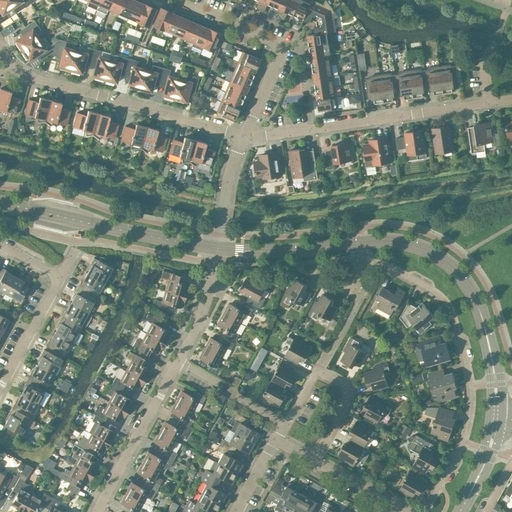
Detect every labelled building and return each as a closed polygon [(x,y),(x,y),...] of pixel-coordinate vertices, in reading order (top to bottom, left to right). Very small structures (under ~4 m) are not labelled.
[(0,0),(0,23),(16,13),(12,8),(6,0),(0,0)] [(6,0),(12,8),(16,13),(31,3),(28,0),(6,0)] [(86,5),(96,9),(100,0),(88,0),(86,5)] [(106,14),(108,9),(112,0),(100,0),(96,9),(106,14)] [(112,0),(108,9),(118,13),(123,0),(112,0)] [(123,0),(118,13),(128,18),(135,1),(131,0),(123,0)] [(273,7),(276,0),(264,0),(260,10),(265,11),(267,6),(269,5),(273,7)] [(280,18),(288,0),(276,0),(273,7),(278,9),(279,11),(276,16),(280,18)] [(293,15),(299,0),(288,0),(280,18),(284,20),(287,14),(289,13),(293,15)] [(311,0),(299,0),(293,15),(298,17),(298,19),(296,25),(300,27),(303,20),(311,2),(311,0)] [(318,20),(333,9),(326,0),(324,5),(311,0),(311,2),(303,20),(310,22),(310,21),(312,23),(314,19),(318,20)] [(128,18),(138,22),(145,6),(135,1),(128,18)] [(137,23),(148,27),(156,9),(149,6),(149,7),(145,6),(138,22),(137,23)] [(163,31),(164,30),(163,29),(170,13),(166,12),(167,11),(160,8),(153,26),(163,31)] [(327,33),(331,33),(336,32),(334,18),(339,18),(333,9),(318,20),(318,24),(314,25),(315,28),(314,28),(315,34),(315,35),(327,33)] [(163,29),(164,30),(173,34),(180,18),(170,13),(163,29)] [(173,34),(183,38),(190,22),(180,18),(173,34)] [(20,52),(39,39),(35,34),(41,31),(34,21),(20,30),(24,35),(16,41),(17,42),(15,43),(20,52)] [(183,38),(193,42),(200,26),(190,22),(183,38)] [(201,50),(202,48),(203,47),(210,30),(200,26),(193,42),(191,46),(201,50)] [(202,48),(213,52),(221,34),(214,31),(214,32),(210,30),(203,47),(202,48)] [(309,46),(328,44),(332,43),(331,33),(327,33),(315,35),(315,34),(307,35),(308,38),(306,40),(308,42),(309,46)] [(56,44),(55,42),(45,49),(39,39),(20,52),(26,60),(28,59),(29,60),(37,55),(40,60),(49,54),(53,55),(56,44)] [(69,72),(75,51),(64,48),(66,41),(59,40),(55,42),(56,44),(53,55),(61,57),(58,67),(60,67),(59,70),(69,72)] [(310,57),(330,54),(328,44),(309,46),(310,51),(308,53),(310,55),(310,57)] [(90,65),(94,49),(88,47),(87,51),(83,50),(82,53),(75,51),(69,72),(79,75),(80,73),(81,73),(84,64),(90,65)] [(104,82),(110,60),(99,57),(101,51),(94,49),(90,65),(96,67),(93,76),(95,77),(94,79),(104,82)] [(242,52),(238,62),(256,70),(256,68),(259,67),(258,64),(260,59),(242,52)] [(312,68),(331,65),(330,54),(310,57),(311,59),(309,61),(311,63),(312,68)] [(125,75),(129,59),(118,56),(116,62),(110,60),(104,82),(114,85),(114,82),(116,83),(119,73),(125,75)] [(139,91),(145,70),(138,68),(139,63),(138,61),(129,59),(125,75),(130,76),(128,86),(129,86),(129,89),(139,91)] [(238,62),(233,72),(251,80),(253,75),(256,74),(255,72),(256,70),(238,62)] [(159,84),(164,68),(152,65),(151,71),(145,70),(139,91),(149,94),(149,92),(151,92),(153,83),(159,84)] [(314,78),(333,76),(331,65),(312,68),(313,73),(311,75),(313,76),(314,78)] [(441,66),(439,66),(443,95),(449,94),(449,93),(453,92),(452,87),(458,86),(455,66),(451,66),(450,65),(441,66)] [(428,70),(425,70),(428,91),(433,90),(434,95),(438,94),(438,96),(443,95),(439,66),(438,66),(428,68),(428,70)] [(164,98),(173,101),(179,79),(168,76),(170,70),(164,68),(159,84),(165,86),(163,95),(164,96),(164,98)] [(224,80),(229,82),(247,90),(248,88),(250,87),(249,84),(251,80),(233,72),(228,70),(224,80)] [(399,74),(395,75),(398,95),(404,94),(404,99),(408,99),(408,100),(414,99),(409,70),(408,71),(398,73),(399,74)] [(411,70),(409,70),(414,99),(419,98),(419,97),(423,96),(422,92),(428,91),(425,70),(421,71),(421,70),(411,70)] [(380,75),(384,104),(389,103),(389,101),(393,101),(392,96),(398,95),(395,75),(391,75),(391,74),(381,75),(380,75)] [(379,103),(379,104),(384,104),(380,75),(378,75),(369,77),(369,78),(365,79),(368,100),(374,99),(375,104),(379,103)] [(173,101),(183,104),(184,101),(186,102),(188,92),(194,94),(199,78),(192,76),(190,82),(179,79),(173,101)] [(315,89),(335,86),(333,76),(314,78),(314,81),(312,83),(315,84),(315,89)] [(229,82),(225,92),(243,99),(245,95),(247,94),(246,92),(247,90),(229,82)] [(317,100),(336,97),(335,86),(315,89),(316,94),(314,96),(317,98),(317,100)] [(0,114),(0,115),(3,110),(16,114),(20,99),(10,96),(11,92),(0,88),(0,114)] [(225,92),(221,102),(239,109),(239,107),(242,106),(241,104),(243,99),(225,92)] [(37,123),(44,122),(50,100),(39,97),(38,102),(28,99),(24,114),(37,117),(37,123)] [(318,106),(319,111),(338,108),(336,97),(317,100),(317,102),(316,104),(318,106)] [(44,122),(50,126),(53,122),(66,126),(70,111),(60,108),(61,103),(50,100),(44,122)] [(216,112),(234,120),(236,115),(239,114),(238,111),(239,109),(221,102),(216,112)] [(85,136),(93,136),(99,114),(88,111),(86,115),(76,113),(72,127),(85,131),(85,136)] [(93,136),(98,140),(102,135),(114,139),(118,124),(108,121),(110,117),(99,114),(93,136)] [(468,128),(471,153),(485,151),(484,143),(491,142),(492,147),(500,146),(497,128),(491,129),(490,122),(480,124),(480,126),(468,128)] [(133,149),(141,149),(147,127),(136,124),(134,129),(125,126),(121,141),(133,144),(133,149)] [(432,129),(436,153),(453,151),(449,126),(432,129)] [(141,149),(147,153),(150,149),(162,152),(166,138),(156,135),(158,130),(147,127),(141,149)] [(417,154),(417,159),(427,158),(423,130),(404,133),(405,137),(396,138),(397,150),(406,148),(407,155),(417,154)] [(182,163),(189,162),(195,140),(184,137),(183,142),(173,139),(169,154),(181,157),(182,163)] [(189,162),(195,166),(198,162),(210,166),(214,151),(205,148),(206,143),(195,140),(189,162)] [(372,160),(373,165),(390,163),(387,140),(369,142),(370,144),(363,145),(366,161),(372,160)] [(326,153),(328,169),(335,168),(334,163),(343,162),(345,163),(349,162),(350,161),(352,160),(350,143),(332,146),(332,152),(326,153)] [(303,177),(304,181),(318,179),(313,151),(305,152),(305,149),(300,150),(299,149),(289,151),(293,178),(303,177)] [(268,179),(271,182),(274,181),(276,178),(276,177),(280,176),(277,156),(266,158),(266,155),(260,156),(260,161),(254,162),(256,171),(254,172),(255,174),(256,174),(256,178),(267,176),(268,179)] [(92,265),(87,274),(104,283),(112,268),(94,258),(90,265),(92,265)] [(0,290),(5,293),(14,276),(6,272),(6,270),(0,267),(0,290)] [(168,280),(165,291),(185,296),(187,290),(186,290),(187,285),(180,282),(181,277),(163,271),(161,278),(168,280)] [(81,281),(77,287),(89,294),(90,292),(97,296),(104,283),(87,274),(82,282),(81,281)] [(5,293),(20,302),(30,283),(23,280),(22,281),(14,276),(5,293)] [(248,302),(260,309),(266,299),(261,296),(265,289),(246,279),(242,286),(241,286),(240,288),(241,288),(239,291),(251,297),(248,302)] [(279,304),(287,308),(292,299),(303,305),(310,292),(305,289),(307,286),(295,279),(291,288),(288,287),(279,304)] [(76,294),(71,303),(88,312),(95,299),(88,296),(89,294),(77,287),(74,294),(76,294)] [(377,308),(391,315),(394,309),(396,310),(405,292),(398,288),(395,294),(382,287),(376,299),(380,301),(377,308)] [(152,306),(166,310),(168,304),(181,308),(182,302),(183,303),(185,296),(165,291),(162,302),(154,299),(152,306)] [(319,314),(331,320),(338,307),(332,304),(334,300),(322,294),(318,303),(316,301),(308,315),(316,320),(319,314)] [(62,317),(73,323),(74,321),(85,327),(91,316),(87,314),(88,312),(71,303),(66,311),(65,311),(62,317)] [(224,314),(241,323),(246,314),(250,315),(253,310),(242,304),(239,309),(229,303),(224,314)] [(412,323),(420,333),(436,320),(422,303),(416,308),(408,303),(400,318),(407,327),(412,323)] [(0,328),(3,330),(9,320),(0,314),(0,328)] [(146,333),(164,343),(167,338),(166,337),(169,332),(157,326),(160,320),(148,314),(145,320),(151,323),(146,333)] [(226,334),(236,340),(239,334),(236,332),(241,323),(224,314),(218,324),(229,329),(226,334)] [(55,332),(72,341),(79,329),(72,325),(73,323),(62,317),(58,323),(60,324),(55,332)] [(45,346),(64,356),(72,341),(55,332),(51,340),(49,340),(45,346)] [(132,346),(143,352),(146,347),(152,350),(158,353),(160,348),(161,349),(164,343),(146,333),(142,340),(139,338),(136,340),(132,346)] [(285,356),(298,364),(301,358),(304,360),(311,348),(302,344),(303,341),(290,334),(285,342),(291,345),(285,356)] [(205,348),(222,357),(227,348),(231,350),(234,344),(224,338),(221,343),(211,338),(205,348)] [(341,361),(352,367),(354,363),(360,366),(367,354),(356,347),(359,342),(351,338),(343,351),(345,352),(341,361)] [(428,358),(430,365),(450,359),(445,343),(441,344),(439,338),(415,345),(417,352),(418,352),(421,360),(428,358)] [(143,352),(149,355),(152,350),(146,347),(143,352)] [(207,369),(219,375),(222,370),(217,367),(222,357),(205,348),(200,358),(210,363),(207,369)] [(37,365),(54,375),(62,360),(44,350),(40,356),(42,357),(37,365)] [(131,360),(126,370),(144,380),(147,375),(146,374),(149,369),(143,366),(146,361),(129,352),(126,357),(131,360)] [(271,381),(284,388),(287,383),(291,385),(297,373),(289,369),(290,367),(282,362),(271,381)] [(372,384),(374,391),(388,387),(384,374),(390,373),(387,364),(373,368),(373,370),(364,373),(368,386),(372,384)] [(27,379),(39,385),(40,384),(47,387),(54,375),(37,365),(32,374),(31,373),(27,379)] [(436,393),(439,402),(456,397),(452,384),(455,383),(452,373),(445,375),(443,369),(428,374),(430,379),(429,380),(433,394),(436,393)] [(115,377),(112,383),(123,389),(125,384),(137,390),(140,385),(141,386),(144,380),(126,370),(120,380),(115,377)] [(21,395),(38,404),(45,391),(38,387),(39,385),(27,379),(24,385),(26,386),(21,395)] [(270,403),(279,407),(285,396),(281,394),(284,388),(271,381),(261,400),(269,405),(270,403)] [(112,395),(108,402),(127,412),(130,406),(129,406),(132,401),(120,394),(123,389),(112,383),(107,393),(112,395)] [(181,391),(176,401),(195,412),(200,402),(202,403),(205,397),(195,392),(192,397),(181,391)] [(213,397),(222,402),(225,397),(216,392),(213,397)] [(15,402),(12,408),(30,419),(38,404),(21,395),(16,403),(15,402)] [(364,416),(377,423),(383,412),(388,415),(393,406),(379,399),(378,401),(370,397),(363,408),(367,410),(364,416)] [(181,417),(178,422),(188,428),(192,422),(190,421),(195,412),(176,401),(170,411),(181,417)] [(93,414),(95,415),(105,421),(108,415),(120,422),(123,417),(124,417),(127,412),(108,402),(105,408),(100,406),(98,409),(96,408),(93,414)] [(438,437),(447,441),(453,423),(450,422),(454,412),(439,407),(427,407),(425,413),(436,416),(431,432),(439,435),(438,437)] [(8,433),(12,436),(15,435),(17,432),(21,435),(26,426),(31,429),(35,422),(30,419),(12,408),(8,414),(10,415),(4,425),(9,428),(7,431),(8,433)] [(234,432),(253,443),(259,433),(247,427),(250,421),(236,413),(233,419),(239,423),(234,432)] [(97,423),(91,433),(110,443),(113,438),(112,437),(114,432),(102,426),(105,421),(95,415),(92,421),(97,423)] [(350,440),(363,447),(374,428),(366,424),(365,426),(356,421),(350,433),(353,435),(350,440)] [(165,422),(159,432),(177,441),(180,435),(185,438),(190,429),(188,428),(178,422),(175,428),(165,422)] [(164,448),(161,453),(173,460),(177,454),(171,451),(177,441),(159,432),(154,442),(164,448)] [(219,444),(233,452),(236,447),(248,453),(253,443),(234,432),(229,442),(222,439),(219,444)] [(79,440),(76,445),(88,452),(91,447),(103,453),(106,448),(107,449),(110,443),(91,433),(88,440),(82,436),(80,440),(79,440)] [(413,465),(426,472),(429,466),(433,468),(440,456),(431,451),(435,445),(416,435),(409,448),(419,454),(413,465)] [(345,462),(353,467),(363,447),(350,440),(347,446),(344,444),(337,455),(346,460),(345,462)] [(217,463),(237,474),(242,463),(231,457),(233,452),(219,444),(216,450),(223,453),(217,463)] [(74,465),(92,475),(95,469),(94,469),(97,464),(90,460),(93,455),(88,452),(76,445),(73,451),(74,452),(72,456),(77,459),(74,465)] [(143,462),(160,472),(163,467),(167,469),(169,468),(173,460),(161,453),(158,458),(148,452),(143,462)] [(145,483),(157,490),(162,480),(157,477),(160,472),(143,462),(137,472),(147,478),(145,483)] [(202,475),(217,483),(219,478),(231,484),(237,474),(217,463),(212,473),(205,469),(202,475)] [(59,477),(69,483),(71,484),(74,479),(86,485),(88,480),(89,481),(92,475),(74,465),(70,471),(65,469),(64,472),(62,471),(59,477)] [(400,490),(412,497),(416,491),(419,493),(426,482),(417,477),(418,475),(410,470),(400,490)] [(0,495),(5,486),(11,489),(17,477),(7,471),(4,476),(0,473),(0,495)] [(201,494),(220,504),(226,494),(214,488),(217,483),(202,475),(199,480),(206,484),(201,494)] [(21,511),(31,493),(25,489),(28,484),(24,482),(25,481),(19,477),(12,490),(18,493),(11,505),(16,507),(16,508),(21,511)] [(272,490),(297,504),(302,494),(297,492),(299,488),(289,483),(286,487),(282,484),(284,481),(278,478),(272,490)] [(69,483),(66,489),(76,494),(80,489),(71,484),(69,483)] [(126,493),(143,502),(146,497),(151,500),(157,490),(145,483),(142,489),(131,483),(126,493)] [(290,511),(292,511),(297,504),(272,490),(265,502),(270,505),(272,501),(277,504),(275,508),(281,511),(286,511),(287,510),(290,511)] [(34,511),(39,504),(44,507),(50,497),(44,493),(41,498),(31,493),(21,511),(22,511),(34,511)] [(128,511),(144,511),(146,510),(140,508),(143,502),(126,493),(120,503),(131,509),(128,511)] [(312,511),(318,511),(319,511),(322,505),(317,503),(319,499),(309,493),(307,497),(302,494),(297,504),(312,511)] [(186,505),(197,511),(200,511),(203,508),(209,511),(215,511),(220,504),(201,494),(195,503),(189,500),(186,505)] [(61,511),(63,510),(57,507),(60,502),(50,497),(44,507),(49,510),(48,511),(61,511)] [(493,508),(499,511),(502,506),(496,503),(493,508)]
